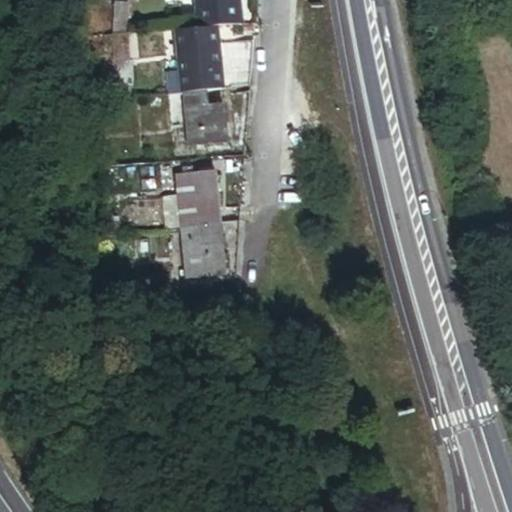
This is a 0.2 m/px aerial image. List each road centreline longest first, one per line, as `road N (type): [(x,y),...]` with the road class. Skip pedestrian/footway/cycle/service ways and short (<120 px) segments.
road 1 (secondary): [(470,414),(418,242),(368,0)]
road 2 (residential): [(276,0),(256,279)]
